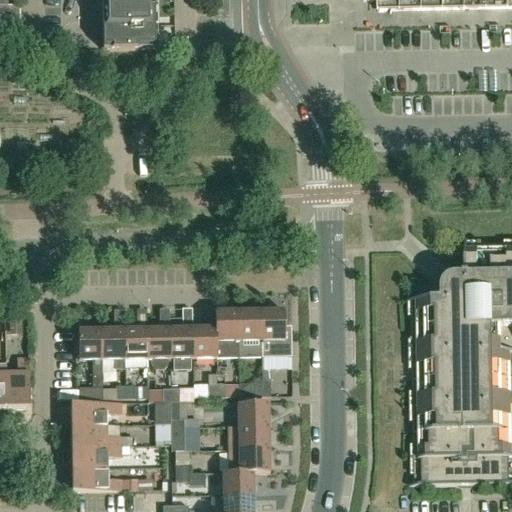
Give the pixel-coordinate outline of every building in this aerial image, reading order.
[(101,0),(102,52),(109,52),(109,53),(137,52),(137,51),(153,51),(152,7),(151,7),(151,0),(101,0)] [(511,0),(363,0),(363,1),(363,2),(368,2),(368,3),(373,3),(373,2),(377,2),(377,13),(511,10),(511,0)] [(19,7),(6,8),(0,7),(0,20),(19,20),(19,7)] [(0,20),(0,33),(19,33),(19,20),(0,20)] [(19,33),(0,33),(0,46),(19,46),(19,33)] [(511,245),(465,246),(466,278),(442,278),(442,302),(410,303),(413,490),(511,488),(511,245)] [(260,360),(260,313),(238,314),(238,360),(260,360)] [(284,329),(283,313),(260,313),(260,360),(291,360),(290,329),(284,329)] [(238,360),(238,314),(214,314),(214,330),(215,344),(216,361),(238,360)] [(169,331),(170,362),(193,361),(192,330),(169,331)] [(192,330),(193,361),(216,361),(215,344),(214,330),(192,330)] [(123,331),(113,332),(101,332),(102,363),(114,363),(114,371),(124,371),(123,331)] [(146,331),(136,331),(123,331),(124,371),(147,370),(146,362),(147,362),(146,331)] [(169,331),(158,331),(146,331),(147,362),(150,362),(150,366),(151,370),(155,373),(162,372),(166,370),(167,366),(167,362),(170,362),(169,331)] [(102,363),(101,332),(78,332),(78,363),(91,363),(92,390),(78,390),(79,403),(102,402),(101,363),(102,363)] [(6,375),(6,412),(28,412),(28,361),(16,361),(16,375),(6,375)] [(261,400),(261,386),(252,387),(253,400),(261,400)] [(261,386),(261,400),(270,399),(269,386),(261,386)] [(215,400),(215,387),(207,387),(207,400),(215,400)] [(215,387),(215,400),(224,400),(224,387),(215,387)] [(116,401),(125,401),(125,388),(116,389),(116,401)] [(171,405),(170,392),(161,392),(161,405),(171,405)] [(120,406),(102,406),(69,407),(69,429),(106,428),(106,417),(120,417),(120,406)] [(153,415),(169,415),(169,406),(153,406),(153,415)] [(237,431),(268,430),(267,406),(236,407),(237,431)] [(182,422),(170,423),(169,423),(169,432),(183,432),(182,422)] [(106,428),(69,429),(70,451),(121,450),(120,440),(106,440),(106,428)] [(227,431),(227,454),(268,454),(268,430),(237,431),(227,431)] [(170,454),(171,454),(183,454),(183,432),(169,432),(170,454)] [(121,450),(70,451),(70,473),(106,472),(106,461),(121,461),(121,450)] [(227,454),(227,477),(238,476),(252,477),(269,476),(268,454),(227,454)] [(174,469),(174,478),(187,477),(187,469),(174,469)] [(70,473),(70,495),(121,494),(121,483),(107,483),(106,472),(70,473)] [(238,476),(227,477),(221,477),(221,500),(253,500),(252,477),(238,476)] [(187,477),(174,478),(174,485),(187,485),(187,477)] [(252,511),(253,500),(221,500),(221,511),(252,511)]
